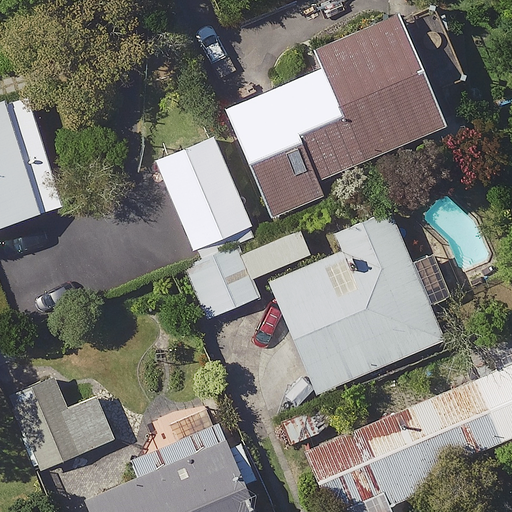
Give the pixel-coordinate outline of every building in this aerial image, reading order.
[(319,212),(314,199),(458,140),(410,24),(325,59),(334,81),(275,105),(237,120),(281,227),(319,212)] [(0,241),(73,216),(32,98),(0,109),(0,241)] [(240,241),(257,233),(218,142),(161,166),(200,258),(240,241)] [(450,348),(396,215),(342,238),(351,260),(277,290),(323,401),(450,348)] [(200,258),(186,264),(213,326),(266,304),(240,241),(200,258)] [(263,511),(255,492),(268,486),(252,446),(238,452),(228,427),(140,464),(146,480),(134,485),(101,403),(75,413),(52,357),(6,375),(24,422),(59,511),(70,511),(93,503),(96,511),(263,511)] [(511,377),(313,456),(335,511),(400,511),(398,505),(511,459),(511,377)]
